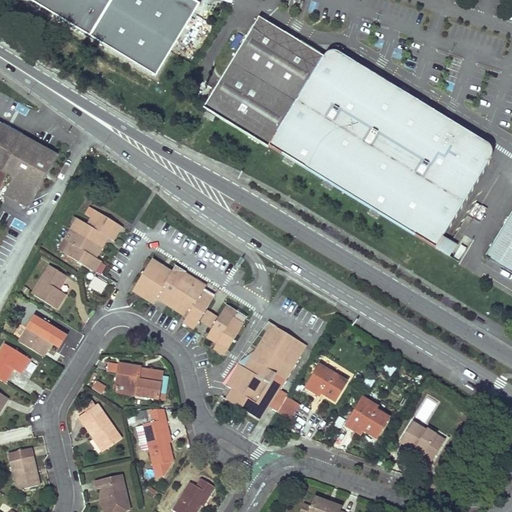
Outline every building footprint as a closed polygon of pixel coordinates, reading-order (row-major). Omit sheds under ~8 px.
[(172,0),(29,0),(156,77),(194,13),(172,0)] [(172,0),(194,13),(201,3),(195,0),(172,0)] [(201,103),(429,246),(490,152),(490,151),(490,149),(489,146),(487,143),(338,49),(335,48),(332,48),(330,48),(327,49),(326,50),(323,53),(258,12),(201,103)] [(206,112),(203,117),(212,122),(215,117),(206,112)] [(2,171),(22,135),(0,122),(0,185),(1,186),(7,174),(2,171)] [(22,135),(2,171),(14,178),(4,195),(28,208),(58,154),(22,135)] [(94,210),(89,207),(85,215),(90,217),(94,210)] [(511,211),(484,257),(511,273),(511,211)] [(59,250),(90,269),(96,259),(95,258),(91,255),(103,235),(107,238),(108,239),(117,224),(96,212),(88,226),(74,217),(69,225),(73,227),(59,250)] [(121,227),(117,224),(108,239),(113,241),(121,227)] [(107,238),(103,235),(91,255),(95,258),(107,238)] [(100,261),(96,259),(90,269),(94,272),(100,261)] [(186,318),(197,324),(212,299),(202,293),(205,287),(174,268),(171,273),(151,260),(135,286),(156,299),(157,298),(159,294),(189,313),(187,317),(186,318)] [(64,275),(49,266),(32,294),(56,310),(62,301),(66,295),(60,291),(56,289),(61,281),(64,275)] [(64,275),(61,281),(56,289),(60,291),(68,277),(64,275)] [(153,303),(156,299),(135,286),(133,290),(153,303)] [(168,305),(187,317),(189,313),(159,294),(157,298),(168,305)] [(216,344),(227,351),(243,325),(232,319),(236,313),(225,307),(209,332),(219,339),(217,343),(216,344)] [(215,317),(207,313),(202,322),(210,326),(215,317)] [(50,342),(46,340),(54,327),(35,315),(19,342),(39,355),(42,348),(47,351),(52,343),(50,342)] [(194,329),(197,324),(186,318),(183,322),(194,329)] [(276,328),(272,325),(256,351),(245,369),(249,371),(276,328)] [(58,329),(54,327),(46,340),(50,342),(58,329)] [(245,369),(244,368),(231,389),(233,390),(237,392),(231,403),(256,418),(263,408),(267,410),(269,406),(279,389),(306,346),(276,328),(249,371),(245,369)] [(207,337),(217,343),(219,339),(209,332),(207,337)] [(13,370),(20,374),(30,360),(5,344),(0,351),(0,380),(2,382),(10,368),(13,370)] [(224,355),(227,351),(216,344),(214,349),(224,355)] [(251,347),(240,366),(244,368),(245,369),(256,351),(251,347)] [(47,351),(42,348),(39,355),(43,357),(47,351)] [(137,367),(119,364),(116,385),(126,387),(136,389),(135,396),(158,400),(161,381),(162,373),(146,370),(146,373),(140,372),(140,369),(137,369),(137,367)] [(346,382),(319,365),(305,388),(318,396),(320,393),(323,394),(334,401),(346,382)] [(227,386),(231,389),(244,368),(240,366),(227,386)] [(4,383),(13,370),(10,368),(2,382),(4,383)] [(92,390),(102,396),(107,387),(97,381),(92,390)] [(136,389),(126,387),(125,394),(135,396),(136,389)] [(288,395),(279,389),(269,406),(278,412),(286,397),(288,395)] [(237,392),(233,390),(226,400),(231,403),(237,392)] [(8,399),(3,396),(0,401),(0,402),(4,405),(8,399)] [(299,405),(286,397),(278,412),(277,412),(290,420),(299,405)] [(376,407),(362,398),(360,401),(375,410),(376,407)] [(375,410),(360,401),(346,426),(360,434),(363,430),(376,438),(388,418),(375,410)] [(94,407),(91,402),(83,408),(86,412),(94,407)] [(86,428),(93,438),(96,437),(105,451),(121,440),(97,405),(94,407),(86,412),(79,418),(86,428)] [(263,408),(256,418),(260,421),(267,410),(263,408)] [(153,422),(143,425),(156,479),(164,477),(166,473),(164,464),(173,462),(169,444),(166,431),(168,430),(163,410),(150,410),(153,422)] [(469,419),(463,415),(456,426),(463,430),(469,419)] [(425,431),(412,422),(400,442),(413,451),(415,448),(433,459),(445,441),(426,429),(425,431)] [(105,451),(96,437),(93,438),(103,452),(105,451)] [(36,476),(35,471),(36,471),(31,448),(8,454),(17,491),(40,486),(37,475),(36,476)] [(433,459),(415,448),(413,451),(412,452),(422,458),(431,463),(433,459)] [(166,473),(173,462),(164,464),(166,473)] [(125,511),(129,511),(121,475),(95,481),(97,490),(101,489),(102,489),(104,497),(106,497),(108,508),(106,511),(105,511),(125,511)] [(215,488),(201,479),(196,487),(190,483),(173,511),(174,511),(196,511),(201,505),(207,494),(209,496),(215,488)] [(101,489),(100,503),(106,511),(108,508),(106,497),(104,497),(102,489),(101,489)] [(209,496),(207,494),(201,505),(203,507),(209,496)] [(308,511),(341,511),(340,511),(341,507),(337,505),(333,504),(332,505),(328,504),(329,502),(314,497),(310,507),(308,511)]
